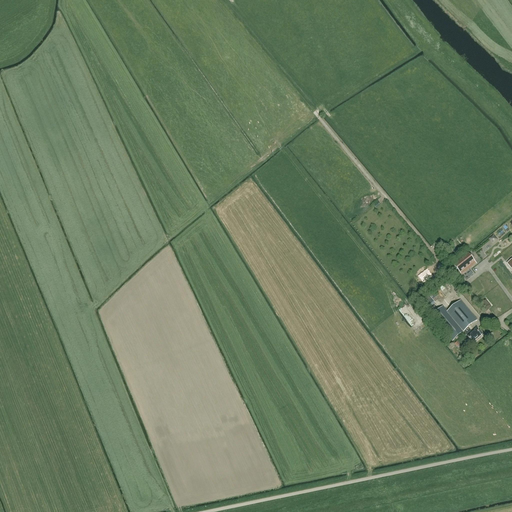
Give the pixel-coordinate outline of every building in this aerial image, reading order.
[(457,246),(462,243),(458,237),(453,240),(457,246)] [(460,273),(469,266),(470,267),(472,266),(471,265),(474,262),(468,254),(454,266),(460,273)] [(504,275),(502,272),(500,274),(496,269),(492,272),(499,280),(504,275)] [(436,304),(432,300),(429,296),(421,302),(428,310),(436,304)] [(464,332),(468,328),(477,321),(461,301),(448,312),(443,307),(432,316),(453,342),(464,332)] [(403,308),(415,325),(420,321),(408,305),(403,308)] [(468,328),(464,332),(469,337),(468,338),(473,344),(481,336),(476,331),(473,334),(468,328)]
